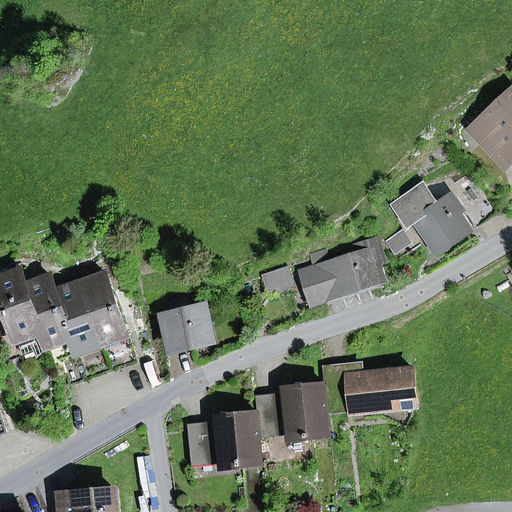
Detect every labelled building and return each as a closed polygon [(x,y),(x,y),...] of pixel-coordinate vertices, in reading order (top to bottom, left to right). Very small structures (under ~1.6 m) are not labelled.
[(511,95),(476,129),(507,162),(511,157),(511,95)] [(474,227),(498,211),(476,180),(452,196),(462,210),(474,227)] [(418,221),(439,252),(442,250),(467,232),(470,230),(458,214),(462,210),(452,196),(438,207),(424,187),(394,207),(409,228),(418,221)] [(388,242),(395,253),(411,242),(404,231),(388,242)] [(442,250),(447,257),(472,240),(467,232),(442,250)] [(329,304),(341,295),(384,282),(377,262),(385,259),(379,242),(354,250),(356,256),(331,264),(327,250),(311,255),(316,269),(303,273),(306,285),(311,283),(317,303),(325,300),(329,304)] [(293,266),(266,276),(274,297),(301,287),(293,266)] [(0,290),(20,346),(44,337),(41,331),(42,331),(27,287),(27,286),(21,267),(11,270),(13,275),(0,279),(0,290)] [(11,270),(0,273),(0,279),(13,275),(11,270)] [(128,334),(107,275),(82,284),(103,343),(128,334)] [(44,337),(47,346),(72,337),(73,337),(57,292),(58,292),(52,277),(27,286),(27,287),(42,331),(41,331),(44,337)] [(74,343),(77,352),(103,343),(82,284),(58,292),(57,292),(73,337),(72,337),(74,343)] [(171,336),(175,349),(212,339),(204,307),(192,310),(188,297),(164,303),(167,316),(161,318),(166,337),(171,336)] [(0,322),(4,333),(13,330),(7,311),(0,312),(0,322)] [(113,345),(130,340),(128,334),(103,343),(77,352),(79,357),(96,351),(113,345)] [(169,350),(175,349),(171,336),(166,337),(169,350)] [(24,355),(35,351),(38,357),(48,350),(47,346),(44,337),(20,346),(24,355)] [(48,350),(49,352),(74,343),(72,337),(47,346),(48,350)] [(113,345),(120,366),(137,360),(130,340),(113,345)] [(96,351),(104,372),(120,366),(113,345),(96,351)] [(79,357),(87,378),(104,372),(96,351),(79,357)] [(63,363),(70,384),(87,378),(79,357),(63,363)] [(347,411),(352,410),(349,377),(363,376),(362,365),(324,369),(325,385),(327,398),(345,396),(347,411)] [(352,410),(352,413),(416,407),(418,407),(415,370),(363,376),(349,377),(352,410)] [(291,441),(331,437),(328,413),(327,398),(325,385),(285,389),(286,393),(287,401),(257,404),(258,414),(260,433),(290,430),(290,436),(291,441)] [(257,404),(287,401),(286,393),(256,396),(257,404)] [(347,411),(345,396),(327,398),(328,413),(347,411)] [(352,413),(353,419),(382,416),(407,427),(416,407),(352,413)] [(244,467),(263,465),(261,439),(260,433),(258,414),(218,418),(219,422),(219,429),(189,432),(192,462),(222,459),(223,464),(223,469),(237,468),(244,467)] [(189,432),(219,429),(219,422),(189,425),(189,432)] [(261,439),(290,436),(290,430),(260,433),(261,439)] [(193,467),(223,464),(222,459),(192,462),(193,467)] [(241,509),(248,508),(244,467),(237,468),(241,509)] [(117,511),(116,491),(63,496),(64,511),(117,511)]
